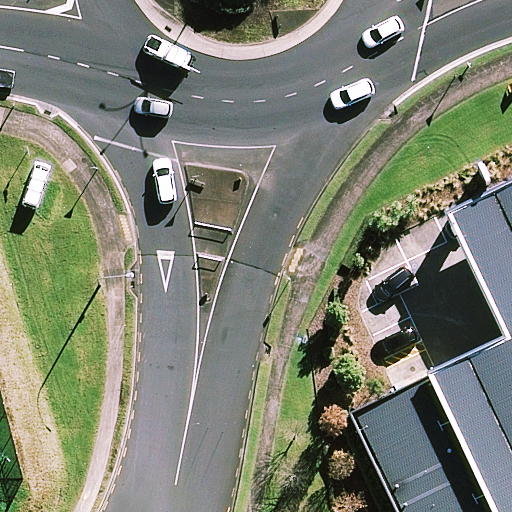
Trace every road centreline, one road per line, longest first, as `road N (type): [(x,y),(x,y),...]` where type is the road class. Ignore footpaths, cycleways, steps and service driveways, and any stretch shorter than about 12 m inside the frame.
road 1 (residential): [(321,80),(190,408)]
road 2 (residential): [(190,408),(179,239),(150,84)]
road 3 (trunk): [(321,80),(273,99),(213,99),(150,84)]
road 4 (trunk): [(484,0),(360,50)]
road 5 (trunk): [(128,73),(0,50)]
